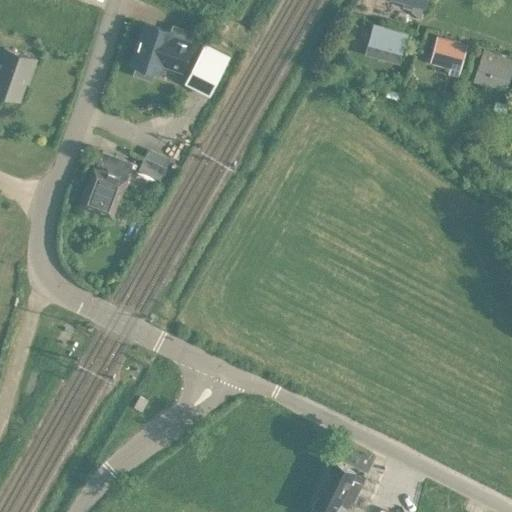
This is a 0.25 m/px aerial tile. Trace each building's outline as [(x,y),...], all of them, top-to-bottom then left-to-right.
[(170,31),(170,29),(143,21),(130,62),(157,70),(160,61),(179,68),(186,47),(188,40),(168,34),(170,31)] [(403,33),(372,24),(367,44),(398,52),(403,33)] [(188,40),(186,47),(196,50),(201,36),(190,32),(188,40)] [(463,44),(436,36),(431,55),(444,59),(443,63),(449,65),(447,70),(455,73),(463,44)] [(228,54),(203,42),(183,81),(208,94),(228,54)] [(0,50),(0,91),(18,98),(27,71),(29,72),(34,57),(2,46),(0,50)] [(511,61),(511,58),(482,49),(473,76),(492,82),(494,75),(506,79),(511,61)] [(344,52),(334,55),(338,67),(348,63),(344,52)] [(384,94),(395,98),(398,91),(386,87),(384,94)] [(493,99),(490,109),(502,112),(505,102),(493,99)] [(86,177),(76,203),(110,216),(131,161),(100,149),(89,178),(86,177)] [(142,155),(136,168),(158,179),(164,166),(142,155)] [(318,492),(311,506),(321,511),(332,511),(338,502),(347,507),(348,506),(363,476),(352,470),(332,459),(316,491),(318,492)]
